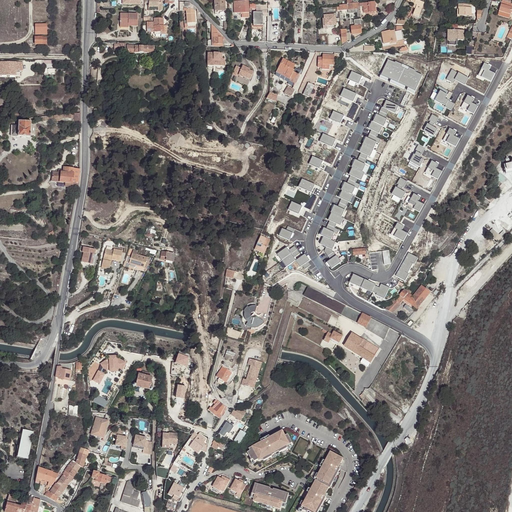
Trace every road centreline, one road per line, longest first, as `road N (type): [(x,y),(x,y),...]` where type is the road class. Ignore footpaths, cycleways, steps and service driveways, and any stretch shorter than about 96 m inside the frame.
road 1 (residential): [(60,324),(84,176),(86,0)]
road 2 (residential): [(191,0),(235,43),(343,48),(371,34),(399,0)]
road 3 (residential): [(60,324),(31,487),(58,510)]
